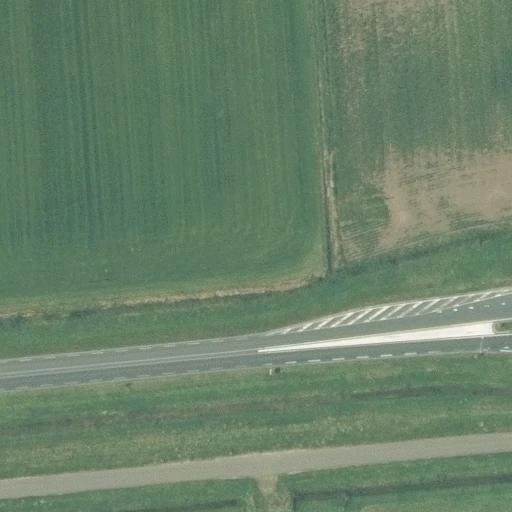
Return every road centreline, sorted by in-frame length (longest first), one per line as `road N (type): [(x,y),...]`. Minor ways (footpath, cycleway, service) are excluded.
road 1 (unclassified): [(0,488),(511,442)]
road 2 (primary): [(511,311),(195,357)]
road 3 (primary): [(195,357),(511,340)]
road 4 (primary): [(195,357),(0,376)]
